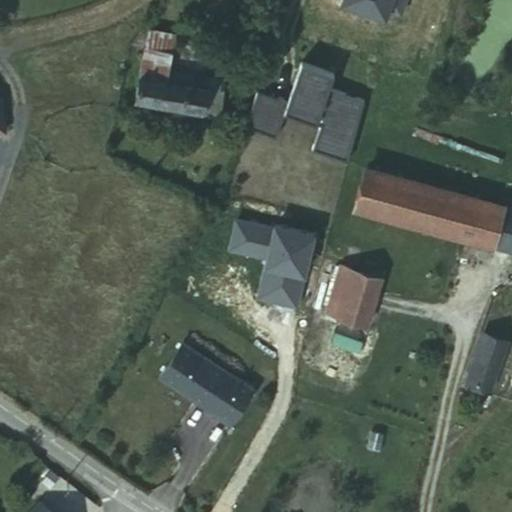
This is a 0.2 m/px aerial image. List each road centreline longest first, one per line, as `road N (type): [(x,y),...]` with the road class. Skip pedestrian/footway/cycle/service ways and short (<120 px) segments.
road 1 (unknown): [(423,511),(448,334),(487,271)]
road 2 (unclassified): [(130,500),(0,409)]
